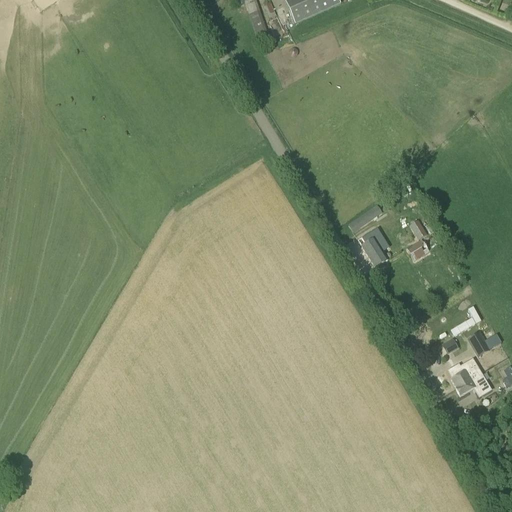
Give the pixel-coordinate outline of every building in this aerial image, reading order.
[(242,0),(257,41),(258,41),(259,43),(268,40),(267,38),(268,37),(255,0),(242,0)] [(304,21),(294,0),(291,0),(285,3),(294,25),(304,21)] [(496,9),(503,12),(507,3),(500,0),(496,9)] [(269,20),(276,17),(269,1),(262,5),(269,20)] [(238,15),(247,12),(244,6),(236,9),(238,15)] [(399,201),(407,198),(405,193),(397,196),(399,201)] [(353,235),(382,215),(376,207),(347,227),(353,235)] [(418,242),(427,236),(418,222),(409,228),(418,242)] [(374,269),(387,262),(374,240),(381,237),(377,230),(358,241),(374,269)] [(413,263),(429,253),(421,241),(405,251),(413,263)] [(477,360),(490,352),(479,334),(466,341),(477,360)] [(490,392),(472,362),(462,368),(465,373),(459,377),(458,375),(456,373),(454,373),(452,373),(450,375),(449,378),(451,381),(451,382),(456,391),(460,399),(474,390),(479,398),(490,392)] [(511,375),(506,379),(501,382),(506,390),(511,386),(511,375)]
